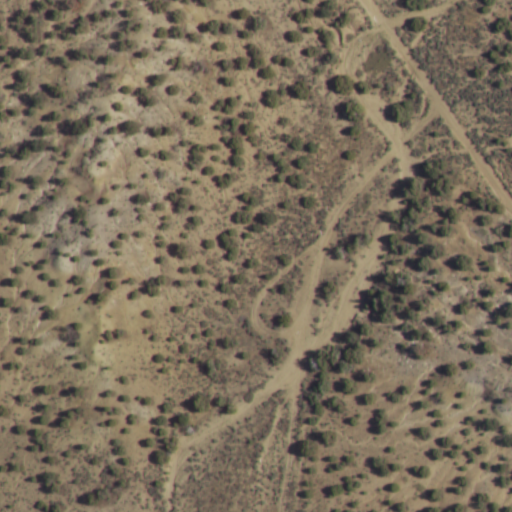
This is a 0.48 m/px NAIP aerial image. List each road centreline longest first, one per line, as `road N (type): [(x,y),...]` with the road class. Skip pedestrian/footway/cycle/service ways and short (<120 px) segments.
road 1 (track): [(336,511),(270,497),(292,318),(325,212),(429,105)]
road 2 (track): [(292,318),(255,331),(244,310),(262,279),(311,241)]
